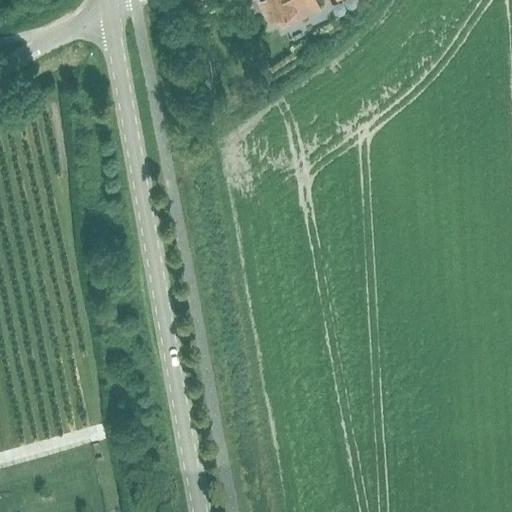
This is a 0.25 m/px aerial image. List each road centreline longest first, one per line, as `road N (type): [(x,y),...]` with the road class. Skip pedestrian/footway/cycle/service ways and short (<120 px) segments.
road 1 (tertiary): [(198,511),(109,6)]
road 2 (unclassified): [(0,70),(109,6)]
